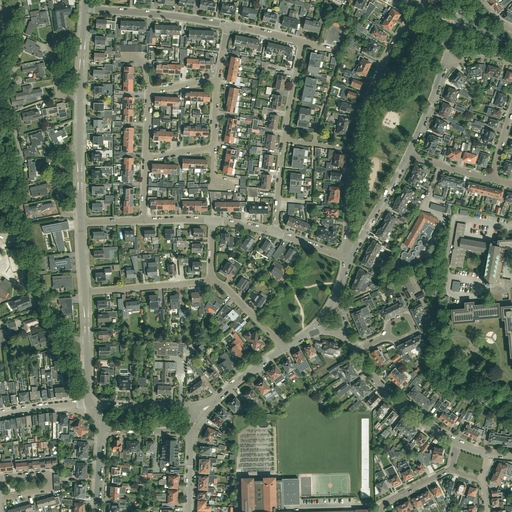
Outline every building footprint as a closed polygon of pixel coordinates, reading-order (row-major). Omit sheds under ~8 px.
[(57,16),(53,17),(56,31),(65,30),(63,16),(63,15),(62,15),(61,12),(63,12),(71,11),(70,6),(69,6),(68,2),(68,0),(61,0),(62,3),(62,5),(59,6),(59,7),(55,8),(56,11),(56,13),(57,16)] [(199,9),(207,10),(208,0),(200,0),(201,1),(199,9)] [(209,0),(208,0),(207,10),(214,11),(215,3),(212,2),(213,1),(209,0)] [(220,12),(227,14),(229,5),(225,4),(226,0),(223,0),(222,0),(221,5),(222,5),(220,12)] [(360,21),(361,19),(366,10),(363,8),(366,1),(362,0),(357,0),(354,7),(360,10),(356,17),(358,18),(358,20),(360,21)] [(494,8),(495,10),(507,1),(505,0),(504,0),(500,4),(498,1),(491,6),(493,9),(494,8)] [(507,0),(507,1),(495,10),(496,12),(497,14),(498,14),(504,10),(502,7),(505,5),(511,0),(507,0)] [(234,2),(233,6),(229,5),(227,14),(234,15),(235,6),(236,6),(237,2),(234,2)] [(246,3),(245,4),(243,3),(242,8),(243,8),(241,16),(248,18),(250,9),(246,8),(248,3),(246,3)] [(396,20),(400,15),(394,11),(394,10),(390,7),(388,10),(390,12),(388,15),(386,13),(396,20)] [(507,11),(503,18),(504,19),(505,20),(506,20),(508,21),(511,13),(511,12),(511,7),(510,12),(507,11)] [(250,9),(248,18),(255,19),(256,10),(250,9)] [(262,21),(268,22),(271,10),(268,9),(267,13),(264,13),(262,21)] [(46,19),(48,19),(47,11),(40,12),(40,10),(30,12),(32,21),(30,22),(25,34),(30,36),(34,26),(47,23),(46,19)] [(271,10),(268,22),(275,24),(277,15),(277,13),(274,13),(274,15),(271,14),(272,10),(271,10)] [(289,27),(293,11),(290,10),(288,18),(284,17),(281,25),(289,27)] [(296,18),(295,18),(296,11),(293,11),(289,27),(296,29),(298,21),(296,20),(296,18)] [(387,17),(385,20),(393,25),(396,20),(386,13),(384,12),(382,14),(387,17)] [(303,29),(310,31),(313,22),(309,21),(310,18),(306,17),(303,29)] [(115,30),(115,22),(112,22),(112,21),(106,21),(97,20),(96,28),(106,28),(106,24),(111,25),(111,30),(115,30)] [(319,20),(318,22),(313,21),(313,22),(310,31),(318,33),(321,24),(322,21),(320,20),(319,20)] [(382,28),(384,26),(390,30),(393,25),(385,20),(383,23),(379,20),(378,22),(376,20),(374,23),(382,28)] [(118,29),(116,29),(116,38),(121,38),(121,30),(126,30),(127,22),(121,21),(121,25),(118,25),(118,29)] [(138,31),(139,31),(139,34),(141,35),(141,36),(144,37),(145,31),(146,31),(147,23),(145,23),(145,22),(141,21),(141,22),(139,22),(138,31)] [(372,33),(372,34),(382,40),(382,39),(383,40),(383,39),(384,39),(386,35),(377,30),(378,28),(375,26),(375,25),(373,24),(369,31),(372,33)] [(155,34),(161,34),(161,26),(155,25),(155,26),(153,26),(152,33),(151,33),(150,38),(149,38),(149,44),(152,44),(152,38),(155,38),(155,34)] [(217,35),(213,35),(213,32),(207,31),(207,40),(207,43),(209,43),(210,40),(213,40),(217,41),(217,35)] [(370,44),(369,47),(377,52),(380,46),(374,43),(375,42),(371,40),(372,38),(367,35),(365,39),(368,40),(367,42),(370,44)] [(239,50),(240,46),(242,37),(235,36),(234,44),(233,46),(237,47),(236,51),(232,50),(232,53),(238,55),(239,50)] [(105,45),(105,37),(96,37),(95,44),(105,45)] [(40,58),(43,57),(43,53),(39,52),(40,48),(35,45),(36,42),(28,39),(24,47),(26,47),(26,49),(25,51),(31,53),(32,52),(38,55),(37,56),(40,58)] [(259,41),(253,39),(251,48),(257,49),(257,51),(260,52),(262,45),(258,45),(259,41)] [(265,54),(271,56),(274,44),(268,43),(265,54)] [(274,44),(271,56),(272,53),(278,54),(280,46),(274,44)] [(377,52),(369,47),(367,50),(364,48),(362,52),(368,55),(368,54),(374,57),(377,52)] [(115,55),(115,52),(115,51),(104,51),(104,54),(95,53),(94,61),(104,62),(104,58),(107,58),(107,55),(113,55),(115,55)] [(206,52),(205,60),(205,69),(211,69),(211,64),(214,64),(214,58),(208,58),(209,53),(206,52)] [(311,54),(310,60),(321,62),(322,56),(325,57),(326,53),(320,52),(319,55),(311,54)] [(370,67),(369,66),(371,63),(365,61),(366,60),(363,59),(364,56),(357,52),(356,55),(359,56),(358,60),(360,60),(358,65),(357,65),(359,66),(368,70),(368,69),(369,69),(370,67)] [(162,73),(163,59),(156,59),(156,62),(154,62),(153,70),(156,70),(156,73),(162,73)] [(319,68),(321,62),(310,60),(309,66),(319,68)] [(41,67),(45,66),(44,63),(40,64),(34,65),(33,62),(22,64),(23,68),(24,72),(35,70),(36,78),(44,76),(42,69),(41,69),(41,67)] [(125,64),(120,63),(118,63),(118,67),(125,67),(124,73),(133,74),(133,67),(125,67),(125,64)] [(359,75),(359,74),(365,76),(366,73),(367,73),(368,71),(368,70),(359,66),(357,65),(356,67),(356,68),(355,69),(358,70),(357,71),(355,70),(354,69),(352,72),(352,73),(356,74),(356,73),(358,74),(359,75)] [(474,66),(476,75),(476,78),(481,76),(482,76),(481,73),(482,73),(480,65),(477,65),(476,65),(474,65),(474,66)] [(315,77),(321,78),(321,75),(318,74),(319,68),(309,66),(307,72),(315,74),(315,77)] [(467,68),(469,73),(470,76),(476,75),(474,66),(473,66),(470,66),(470,67),(467,68)] [(493,76),(495,67),(492,66),(492,67),(489,66),(486,74),(489,75),(488,77),(492,78),(493,77),(493,76)] [(104,68),(97,67),(97,70),(94,70),(93,78),(103,78),(103,75),(110,75),(111,75),(113,75),(113,68),(104,68)] [(498,68),(495,67),(493,76),(496,77),(496,78),(498,79),(501,69),(498,68)] [(456,77),(462,83),(466,78),(460,73),(456,77)] [(278,79),(277,82),(284,84),(286,77),(276,75),(275,78),(278,79)] [(305,84),(315,86),(317,80),(320,80),(321,78),(315,77),(314,79),(306,78),(305,84)] [(346,84),(348,85),(357,88),(360,90),(361,87),(360,86),(360,85),(361,86),(362,82),(356,80),(349,78),(349,77),(346,84)] [(462,83),(456,77),(452,82),(458,88),(462,83)] [(276,86),(274,85),(273,89),(283,91),(284,84),(277,82),(276,86)] [(132,92),(132,86),(120,85),(120,88),(123,88),(123,91),(120,91),(114,90),(114,94),(123,94),(123,91),(132,92)] [(24,93),(16,95),(18,105),(24,103),(23,100),(30,99),(31,99),(30,97),(35,96),(42,95),(41,89),(32,91),(31,89),(32,89),(31,86),(23,88),(24,93)] [(230,88),(229,94),(237,95),(241,96),(242,93),(240,93),(240,90),(230,88)] [(448,91),(447,94),(458,98),(455,97),(458,91),(450,88),(448,91)] [(314,92),(304,90),(303,96),(313,98),(314,94),(318,95),(319,93),(314,92)] [(357,97),(358,94),(349,91),(343,90),(342,92),(345,93),(344,96),(347,97),(353,99),(352,101),(356,102),(357,99),(356,99),(356,97),(357,97)] [(494,98),(497,99),(506,102),(507,99),(506,98),(507,95),(500,93),(500,92),(496,91),(494,98)] [(456,104),(458,98),(447,94),(446,96),(446,97),(445,100),(453,103),(456,104)] [(270,102),(281,104),(282,96),(272,95),(272,98),(270,98),(270,102)] [(302,105),(315,108),(315,105),(312,104),(313,98),(303,96),(301,103),(303,103),(302,105)] [(505,105),(506,102),(497,99),(494,98),(492,104),(489,103),(489,106),(490,106),(495,107),(495,105),(503,107),(504,105),(505,105)] [(354,106),(353,106),(354,103),(343,100),(341,107),(340,111),(343,112),(345,112),(345,113),(350,114),(350,113),(352,113),(353,113),(353,112),(353,111),(353,110),(354,106)] [(100,117),(104,117),(112,118),(112,115),(112,111),(105,111),(103,111),(104,101),(98,101),(98,103),(94,103),(94,111),(100,111),(100,117)] [(281,104),(270,102),(269,105),(270,105),(270,109),(280,110),(281,104)] [(46,109),(47,114),(58,112),(59,114),(59,115),(66,114),(66,113),(65,109),(68,108),(67,104),(64,105),(64,103),(57,105),(58,107),(46,109)] [(449,112),(452,113),(453,110),(452,110),(453,108),(451,107),(452,107),(443,103),(442,106),(440,109),(449,112)] [(299,114),(310,116),(311,110),(314,111),(315,108),(302,105),(302,106),(309,107),(308,110),(300,108),(299,114)] [(497,110),(494,109),(495,107),(490,106),(487,114),(500,118),(501,118),(502,115),(501,115),(502,112),(497,111),(497,110)] [(446,120),(452,123),(455,124),(456,121),(451,119),(451,118),(451,117),(448,116),(449,112),(440,109),(439,112),(440,112),(439,115),(447,118),(446,120)] [(39,111),(22,114),(24,121),(25,121),(25,125),(31,124),(30,120),(39,118),(40,118),(39,111)] [(339,119),(338,126),(348,128),(349,124),(350,124),(350,120),(347,119),(343,118),(341,118),(341,115),(333,113),(333,116),(336,117),(335,118),(339,119)] [(268,122),(278,123),(279,116),(269,115),(268,118),(271,118),(270,122),(268,122)] [(112,121),(112,118),(104,117),(104,120),(94,120),(94,128),(103,128),(103,126),(105,126),(105,124),(107,124),(107,120),(112,121)] [(497,128),(497,127),(498,128),(498,125),(499,122),(491,120),(491,118),(485,117),(484,120),(490,122),(489,126),(497,128)] [(227,124),(238,126),(236,126),(237,120),(228,118),(227,124)] [(437,119),(435,125),(443,128),(444,125),(447,126),(448,123),(437,119)] [(309,122),(298,121),(297,127),(303,128),(303,131),(305,131),(304,131),(311,132),(313,132),(314,129),(311,129),(308,128),(309,122)] [(278,123),(268,122),(267,128),(276,130),(278,123)] [(455,124),(452,123),(451,126),(455,128),(455,129),(463,133),(465,128),(457,125),(455,124)] [(184,124),(181,124),(181,129),(181,131),(183,131),(183,135),(189,136),(190,127),(184,127),(184,124)] [(227,124),(226,130),(235,132),(238,133),(238,132),(237,132),(238,129),(238,126),(227,124)] [(346,135),(348,128),(338,126),(332,124),(331,127),(337,128),(338,127),(339,127),(338,129),(335,129),(334,133),(342,135),(342,134),(346,135)] [(443,128),(435,125),(432,131),(443,135),(444,132),(442,131),(443,128)] [(64,129),(58,132),(57,130),(54,131),(53,129),(52,130),(51,127),(47,128),(45,129),(46,132),(48,130),(49,131),(48,132),(55,144),(59,142),(57,138),(61,136),(62,138),(67,136),(64,129)] [(494,139),(495,136),(496,136),(496,135),(497,134),(496,133),(483,129),(481,135),(483,135),(494,139)] [(27,146),(28,149),(28,150),(25,151),(26,154),(29,153),(30,156),(37,154),(36,151),(35,147),(37,146),(41,145),(40,142),(44,141),(41,131),(37,133),(29,136),(31,142),(32,145),(27,146)] [(112,142),(112,140),(112,134),(103,134),(103,137),(97,137),(93,137),(93,142),(93,144),(103,145),(103,141),(110,141),(110,143),(112,142)] [(268,138),(267,142),(275,143),(275,142),(276,136),(266,134),(265,138),(268,138)] [(494,142),(493,141),(494,139),(483,135),(481,135),(480,134),(479,137),(482,138),(481,141),(484,142),(484,143),(487,144),(487,143),(492,145),(492,144),(493,144),(494,142)] [(225,136),(224,142),(231,143),(230,146),(236,147),(237,144),(233,143),(234,138),(225,136)] [(437,145),(438,142),(441,142),(442,139),(439,137),(438,138),(432,136),(430,136),(428,140),(437,145)] [(436,147),(437,145),(428,140),(427,140),(426,142),(425,144),(427,145),(424,150),(429,151),(429,152),(430,152),(431,152),(430,153),(434,154),(439,155),(440,151),(441,150),(437,148),(436,147)] [(274,150),(275,143),(267,142),(262,141),(262,142),(262,145),(264,145),(264,148),(274,150)] [(453,159),(457,144),(455,143),(453,149),(450,148),(449,148),(448,151),(449,151),(447,156),(448,156),(448,157),(450,158),(453,159)] [(457,144),(453,159),(455,160),(455,159),(458,160),(459,159),(461,151),(458,150),(460,145),(457,145),(458,144),(457,144)] [(120,152),(120,155),(125,155),(126,155),(126,152),(132,152),(133,146),(124,146),(121,146),(121,152),(120,152)] [(230,149),(228,149),(227,149),(226,155),(235,156),(238,157),(240,149),(230,147),(230,149)] [(302,147),(302,150),(294,149),(293,155),(304,156),(305,150),(308,150),(308,147),(302,147)] [(475,155),(471,154),(469,163),(473,164),(473,163),(475,163),(476,158),(477,159),(480,149),(477,148),(475,155)] [(92,154),(92,161),(95,161),(95,162),(97,162),(97,165),(99,165),(99,161),(102,161),(101,157),(106,157),(106,154),(109,154),(109,157),(112,157),(112,150),(110,150),(101,151),(101,154),(95,154),(92,154)] [(333,157),(333,160),(342,161),(343,160),(344,157),(343,157),(343,155),(339,155),(339,152),(336,152),(336,151),(329,150),(328,156),(333,157)] [(487,164),(488,161),(489,158),(489,154),(480,152),(478,159),(480,160),(478,166),(481,167),(481,166),(487,167),(487,165),(487,164)] [(263,158),(262,161),(272,163),(273,156),(269,155),(263,154),(263,155),(263,158)] [(330,163),(327,162),(326,169),(328,169),(330,169),(331,169),(333,169),(334,166),(342,167),(342,166),(343,166),(343,164),(342,163),(342,161),(333,160),(331,159),(330,163)] [(29,163),(28,163),(28,166),(29,166),(30,180),(34,180),(34,176),(36,176),(36,171),(40,170),(40,173),(44,173),(42,162),(35,163),(32,163),(32,160),(29,160),(29,163)] [(261,168),(271,169),(272,163),(262,161),(261,168)] [(303,163),(292,161),(291,168),(299,169),(299,171),(305,172),(306,169),(302,169),(303,163)] [(170,165),(170,174),(176,174),(176,176),(179,176),(179,166),(176,166),(176,165),(170,165)] [(224,166),(223,173),(231,174),(233,175),(234,174),(235,170),(234,169),(232,168),(224,166)] [(427,174),(425,173),(426,171),(424,170),(417,166),(416,168),(415,168),(414,169),(413,170),(413,171),(424,177),(425,178),(427,174)] [(92,178),(102,178),(102,173),(108,173),(108,175),(113,175),(112,167),(103,167),(103,170),(102,170),(92,170),(92,178)] [(320,168),(320,167),(318,167),(316,167),(315,172),(319,173),(319,174),(322,175),(322,172),(325,173),(325,180),(330,180),(331,179),(337,180),(340,181),(340,178),(339,178),(340,176),(341,173),(331,172),(331,173),(330,173),(331,169),(330,169),(328,169),(326,169),(320,168)] [(291,173),(290,180),(301,181),(302,174),(305,175),(305,172),(299,171),(299,174),(291,173)] [(412,176),(411,177),(421,183),(420,182),(421,180),(422,180),(424,177),(413,171),(413,172),(411,175),(412,176)] [(440,187),(445,188),(445,185),(448,177),(442,175),(440,184),(439,183),(438,187),(440,187)] [(120,182),(120,185),(128,186),(128,183),(132,183),(132,177),(124,176),(123,182),(120,182)] [(421,183),(411,177),(410,180),(409,180),(408,183),(415,187),(418,188),(421,183)] [(451,187),(453,178),(448,177),(445,185),(445,188),(444,192),(447,192),(448,188),(447,188),(448,186),(451,187)] [(455,193),(459,180),(453,178),(451,187),(450,190),(454,191),(453,193),(455,194),(455,193)] [(459,180),(455,193),(457,189),(460,190),(459,193),(463,194),(464,190),(463,190),(465,181),(459,180)] [(328,194),(339,195),(339,188),(336,188),(333,188),(333,187),(330,187),(330,183),(324,182),(324,186),(326,187),(326,189),(327,189),(327,190),(328,190),(328,194)] [(47,188),(48,187),(48,184),(31,188),(33,197),(40,195),(40,196),(48,194),(47,188)] [(111,184),(103,184),(103,187),(92,187),(92,195),(105,194),(105,187),(111,187),(111,184)] [(127,189),(128,186),(120,185),(119,189),(120,189),(120,194),(122,194),(133,195),(133,189),(127,189)] [(300,193),(301,187),(290,186),(289,192),(297,193),(297,196),(303,197),(304,193),(300,193)] [(486,187),(480,186),(478,193),(477,198),(479,199),(481,195),(484,196),(486,187)] [(404,190),(402,193),(410,198),(416,202),(416,201),(421,204),(423,200),(419,198),(419,199),(418,199),(417,199),(415,198),(414,197),(415,197),(414,197),(411,195),(413,192),(405,188),(404,188),(403,190),(404,190)] [(504,192),(497,190),(494,204),(496,205),(497,200),(501,201),(501,200),(504,192)] [(221,198),(221,192),(211,191),(211,201),(214,201),(214,198),(221,198)] [(415,203),(416,202),(410,198),(402,193),(401,196),(400,196),(398,198),(406,203),(407,203),(409,200),(413,202),(415,203)] [(339,195),(328,194),(328,198),(327,198),(327,199),(325,199),(325,203),(322,203),(322,206),(323,206),(329,206),(329,202),(331,202),(336,202),(338,202),(339,195)] [(157,198),(148,197),(147,207),(150,207),(150,209),(156,209),(157,200),(157,198)] [(396,204),(406,210),(405,209),(406,206),(405,206),(406,203),(398,198),(398,199),(397,199),(396,200),(397,201),(396,201),(397,202),(396,204)] [(30,216),(29,211),(41,209),(42,212),(50,208),(53,207),(52,203),(39,205),(39,203),(37,204),(37,206),(29,207),(28,207),(24,207),(26,216),(30,216)] [(404,213),(406,210),(396,204),(395,204),(394,206),(393,209),(399,213),(401,214),(402,212),(404,213)] [(132,207),(121,207),(124,207),(124,213),(124,214),(128,215),(128,213),(132,213),(132,207)] [(439,220),(423,212),(404,244),(411,248),(408,253),(409,254),(405,252),(403,253),(401,255),(402,256),(401,258),(403,261),(402,263),(404,266),(406,267),(415,261),(415,256),(416,256),(418,257),(418,256),(422,254),(421,251),(425,249),(425,245),(428,243),(428,240),(431,238),(431,235),(430,235),(436,225),(436,226),(437,224),(437,223),(439,220)] [(385,219),(394,224),(395,221),(397,222),(398,220),(396,218),(389,214),(388,216),(387,217),(386,218),(386,219),(385,219)] [(292,227),(295,219),(289,217),(289,218),(287,217),(287,220),(288,221),(286,225),(292,227)] [(58,243),(56,244),(59,251),(65,250),(62,233),(61,233),(60,230),(62,230),(62,231),(69,229),(68,221),(65,222),(64,218),(60,219),(61,223),(42,226),(44,234),(51,233),(51,232),(55,231),(58,243)] [(301,221),(295,219),(292,227),(298,229),(301,221)] [(333,226),(333,223),(333,220),(323,219),(321,222),(323,225),(325,226),(324,228),(323,228),(323,229),(316,227),(315,230),(318,231),(316,236),(322,239),(327,225),(329,226),(333,226)] [(392,230),(394,232),(397,233),(398,231),(396,230),(392,227),(394,224),(385,219),(384,222),(385,223),(383,225),(392,230)] [(301,221),(298,229),(303,231),(306,223),(301,221)] [(307,221),(306,223),(303,231),(309,234),(312,226),(310,225),(310,222),(307,221)] [(458,223),(453,247),(455,247),(454,249),(453,249),(450,265),(457,266),(463,267),(465,252),(483,255),(489,256),(487,264),(485,276),(484,275),(484,276),(483,282),(488,283),(487,286),(487,287),(491,287),(491,291),(490,291),(491,291),(492,294),(491,294),(492,294),(492,298),(491,298),(492,298),(492,301),(491,301),(491,302),(492,302),(492,305),(478,306),(478,303),(477,303),(476,303),(473,303),(467,304),(466,304),(467,310),(453,311),(453,316),(453,319),(454,324),(454,323),(454,322),(457,322),(457,323),(461,323),(461,322),(464,321),(464,322),(468,322),(468,321),(471,321),(471,322),(475,321),(475,322),(475,318),(478,317),(479,319),(479,318),(483,318),(483,317),(485,317),(485,318),(486,318),(490,317),(490,316),(492,316),(492,318),(493,318),(493,317),(497,317),(497,316),(499,316),(499,317),(500,317),(500,316),(500,314),(503,313),(503,315),(504,319),(506,319),(506,322),(506,323),(508,323),(508,326),(507,326),(507,327),(506,327),(507,330),(507,331),(508,330),(509,334),(507,334),(509,334),(510,338),(511,338),(511,341),(511,342),(510,342),(510,345),(511,345),(511,346),(511,345),(511,348),(511,349),(511,353),(511,356),(511,357),(511,356),(511,288),(511,289),(511,284),(507,283),(507,282),(504,282),(499,281),(499,278),(502,261),(505,261),(505,258),(507,258),(503,257),(505,248),(507,248),(507,247),(510,248),(510,253),(511,253),(511,252),(511,251),(511,236),(503,237),(503,239),(499,239),(498,246),(492,245),(492,243),(491,243),(491,244),(464,239),(461,238),(462,236),(464,236),(466,225),(458,223)] [(331,232),(328,231),(328,230),(329,226),(327,225),(322,239),(328,241),(331,232)] [(381,227),(379,230),(387,235),(389,232),(390,232),(392,230),(383,225),(382,228),(381,227)] [(332,229),(331,232),(328,241),(334,243),(336,239),(337,236),(336,235),(336,234),(335,234),(336,231),(337,229),(337,227),(334,226),(333,229),(332,229)] [(158,250),(158,238),(155,238),(155,230),(144,231),(144,238),(151,238),(151,239),(152,239),(152,244),(154,244),(154,250),(158,250)] [(177,241),(177,238),(174,238),(174,230),(165,230),(165,239),(170,239),(170,244),(177,244),(177,241)] [(376,236),(383,240),(382,240),(385,242),(385,241),(387,239),(388,239),(390,236),(387,235),(379,230),(378,231),(377,232),(378,233),(377,233),(378,234),(376,236)] [(229,234),(226,234),(226,233),(220,232),(220,237),(222,237),(221,244),(228,244),(228,255),(230,255),(235,248),(235,247),(233,247),(233,237),(229,236),(229,234)] [(254,240),(252,239),(252,237),(248,234),(245,238),(246,239),(242,245),(248,249),(248,250),(251,252),(255,245),(252,243),(254,240)] [(263,243),(264,243),(261,249),(260,248),(259,248),(260,248),(257,252),(264,256),(265,256),(269,258),(274,249),(271,247),(272,244),(270,243),(271,242),(266,239),(263,243)] [(177,244),(177,247),(185,247),(191,247),(191,252),(202,252),(202,245),(192,244),(192,242),(185,241),(177,241),(177,244)] [(371,246),(379,251),(380,251),(381,248),(380,248),(382,245),(380,244),(374,241),(373,243),(372,243),(371,245),(371,246)] [(368,251),(367,252),(376,256),(378,253),(379,254),(380,251),(379,251),(371,246),(371,247),(370,247),(369,249),(368,249),(367,250),(368,251)] [(113,250),(113,247),(103,248),(103,251),(94,252),(95,258),(104,258),(104,259),(109,258),(109,250),(113,250)] [(294,255),(295,256),(298,252),(294,249),(293,250),(290,248),(289,251),(285,249),(284,250),(279,247),(273,256),(277,258),(278,257),(282,260),(285,257),(291,261),(294,255)] [(376,260),(375,259),(376,256),(367,252),(365,256),(366,256),(366,258),(375,262),(376,260)] [(54,256),(49,256),(49,259),(50,264),(49,264),(50,271),(56,270),(55,268),(65,267),(65,266),(66,270),(62,270),(63,273),(71,272),(70,269),(71,269),(71,266),(70,258),(65,258),(65,259),(54,261),(54,258),(54,256)] [(147,268),(144,268),(144,275),(148,274),(148,277),(153,276),(153,275),(157,275),(156,270),(156,265),(156,263),(159,263),(158,256),(155,257),(155,261),(155,262),(147,263),(147,268)] [(122,270),(122,275),(126,274),(126,275),(127,275),(127,278),(136,278),(135,272),(139,271),(138,266),(137,257),(132,257),(134,263),(134,266),(135,270),(134,270),(131,270),(126,271),(126,270),(122,270)] [(374,262),(375,262),(366,258),(364,260),(363,260),(362,263),(370,267),(372,264),(374,265),(374,262)] [(169,275),(176,274),(175,264),(172,265),(172,261),(168,262),(168,265),(169,275)] [(188,267),(188,273),(194,273),(194,272),(202,272),(202,262),(199,262),(199,261),(195,261),(195,262),(192,262),(192,267),(188,267)] [(275,277),(279,280),(282,276),(281,275),(283,272),(280,271),(283,266),(274,261),(271,265),(274,267),(270,273),(276,276),(275,277)] [(222,265),(221,269),(219,272),(226,276),(227,274),(229,275),(230,273),(235,276),(241,266),(237,263),(234,266),(228,262),(224,268),(222,267),(222,265)] [(357,277),(366,281),(367,278),(370,279),(372,276),(363,272),(364,270),(360,268),(358,272),(359,272),(359,273),(359,274),(358,274),(357,277)] [(105,273),(96,274),(96,281),(106,280),(109,280),(108,275),(109,275),(111,275),(111,269),(105,269),(105,273)] [(62,279),(62,276),(52,276),(53,279),(52,279),(53,283),(55,283),(55,285),(58,284),(58,288),(63,287),(63,288),(64,288),(64,287),(65,287),(66,291),(73,290),(72,278),(62,279)] [(366,281),(357,277),(356,280),(356,281),(355,283),(356,283),(355,284),(354,284),(353,287),(354,288),(353,290),(357,292),(358,290),(361,291),(366,281)] [(248,281),(242,278),(239,283),(238,283),(235,287),(239,290),(240,288),(243,290),(244,288),(247,290),(252,283),(249,280),(248,281)] [(3,282),(1,281),(0,279),(0,297),(3,300),(8,293),(6,292),(11,283),(5,279),(3,282)] [(380,287),(378,286),(373,284),(369,282),(367,287),(370,288),(372,291),(380,287)] [(254,290),(249,297),(255,301),(254,304),(256,305),(255,306),(260,310),(263,305),(262,305),(265,299),(260,295),(260,294),(254,290)] [(192,293),(191,293),(192,307),(200,306),(200,309),(200,310),(199,310),(199,315),(204,314),(204,312),(205,311),(205,310),(204,309),(204,308),(203,304),(203,303),(200,303),(199,296),(199,292),(194,292),(194,293),(192,293)] [(170,301),(169,302),(169,306),(171,306),(171,309),(180,308),(178,294),(175,294),(175,295),(170,296),(170,301)] [(213,295),(206,305),(205,307),(205,309),(207,311),(209,308),(216,312),(218,308),(219,308),(223,301),(213,295)] [(25,309),(24,308),(32,305),(28,296),(20,299),(20,298),(9,302),(12,310),(18,308),(19,311),(25,309)] [(150,308),(158,307),(157,296),(149,297),(150,308)] [(396,300),(397,301),(402,311),(408,309),(402,297),(399,299),(399,298),(398,298),(397,298),(396,299),(396,300)] [(69,314),(73,313),(72,298),(64,298),(59,299),(59,305),(62,305),(62,309),(61,309),(63,314),(69,314)] [(122,302),(122,304),(123,309),(124,318),(128,317),(128,312),(127,309),(132,308),(132,312),(140,311),(139,308),(139,301),(131,302),(130,298),(125,299),(126,301),(122,302)] [(372,310),(376,308),(372,299),(368,301),(372,310)] [(107,310),(110,309),(110,301),(97,301),(97,308),(107,308),(107,310)] [(402,311),(397,301),(395,302),(395,303),(394,305),(393,304),(393,303),(392,301),(390,302),(395,312),(396,314),(399,313),(400,313),(401,313),(401,312),(402,311)] [(391,306),(387,309),(391,317),(392,317),(393,316),(394,315),(396,314),(395,312),(390,302),(389,303),(390,305),(391,305),(391,306)] [(419,305),(411,310),(414,315),(425,310),(422,304),(420,305),(419,305)] [(238,316),(239,316),(233,309),(232,310),(229,307),(228,308),(225,305),(216,316),(218,317),(219,316),(220,316),(217,319),(222,324),(224,321),(224,319),(227,315),(233,321),(234,321),(237,324),(239,323),(242,319),(238,316)] [(386,309),(385,306),(382,307),(379,308),(385,320),(391,317),(387,309),(386,309)] [(186,309),(178,310),(179,315),(179,317),(182,317),(182,319),(186,320),(186,317),(186,314),(186,309)] [(353,314),(355,320),(367,315),(364,309),(362,311),(353,314)] [(415,318),(416,321),(429,315),(428,313),(427,313),(425,310),(414,315),(414,316),(413,317),(414,318),(415,318)] [(107,315),(101,315),(101,314),(99,314),(99,315),(98,315),(98,321),(109,321),(109,318),(116,318),(116,311),(107,312),(107,315)] [(356,323),(357,326),(366,322),(370,321),(369,318),(367,320),(366,321),(365,321),(364,320),(365,320),(366,319),(368,318),(367,315),(355,320),(355,321),(355,323),(356,323)] [(419,326),(419,327),(427,323),(424,319),(426,318),(427,318),(430,317),(429,315),(416,321),(418,324),(417,325),(418,326),(419,326)] [(34,326),(38,325),(37,322),(36,318),(23,322),(24,326),(21,327),(23,332),(26,331),(26,332),(30,330),(29,326),(34,325),(34,326)] [(10,333),(18,330),(15,321),(7,324),(10,333)] [(360,331),(360,332),(368,329),(366,324),(367,324),(368,324),(371,323),(370,321),(366,322),(357,326),(358,329),(358,330),(359,331),(360,331)] [(239,323),(237,324),(232,328),(236,332),(242,327),(239,323)] [(422,332),(431,328),(433,327),(432,324),(428,326),(427,323),(419,327),(422,332)] [(371,327),(368,329),(360,332),(362,338),(371,334),(374,333),(373,330),(371,327)] [(110,341),(110,338),(113,338),(112,328),(107,328),(108,331),(98,332),(98,334),(98,335),(98,338),(99,338),(102,338),(102,341),(110,341)] [(28,335),(29,337),(28,337),(32,346),(40,343),(42,347),(51,344),(48,337),(46,338),(43,331),(37,333),(38,334),(32,336),(31,334),(28,335)] [(262,339),(262,338),(262,337),(261,337),(260,336),(259,337),(258,336),(255,332),(250,336),(248,333),(244,336),(249,342),(248,343),(251,347),(252,347),(254,350),(259,347),(260,348),(264,345),(262,342),(262,340),(262,339)] [(240,345),(241,346),(244,344),(240,338),(235,333),(234,334),(238,340),(237,341),(240,345)] [(415,338),(420,348),(421,350),(428,347),(427,343),(425,344),(421,335),(415,338)] [(412,339),(412,340),(410,341),(416,354),(418,353),(417,350),(420,348),(415,338),(415,339),(414,338),(412,339)] [(320,349),(317,351),(319,354),(322,353),(333,356),(334,353),(339,354),(339,352),(340,352),(340,350),(340,348),(337,347),(338,346),(336,346),(336,344),(323,340),(322,343),(322,344),(324,344),(324,346),(323,350),(320,349)] [(231,349),(229,350),(231,352),(235,359),(239,357),(242,354),(241,353),(240,352),(237,347),(240,345),(237,341),(230,345),(232,348),(231,349)] [(405,344),(404,344),(408,352),(409,354),(410,356),(414,354),(416,354),(410,341),(407,342),(406,342),(405,343),(405,344)] [(186,343),(168,343),(157,342),(157,355),(177,356),(177,354),(183,355),(184,348),(186,348),(186,343)] [(106,348),(99,348),(99,355),(110,354),(110,356),(114,355),(114,350),(113,350),(113,348),(115,348),(115,344),(109,344),(105,344),(106,348)] [(405,353),(408,352),(404,344),(398,347),(403,356),(401,356),(402,359),(403,360),(404,361),(407,358),(405,355),(406,354),(405,353)] [(321,359),(319,354),(316,355),(315,353),(311,345),(308,347),(307,347),(306,347),(305,348),(305,349),(305,350),(305,351),(306,351),(310,358),(315,356),(317,361),(321,359)] [(372,353),(376,360),(383,355),(384,355),(381,351),(380,352),(378,349),(372,353)] [(295,365),(297,368),(300,372),(307,368),(305,366),(308,364),(300,351),(293,355),(297,364),(295,365)] [(222,373),(224,371),(226,373),(232,368),(228,362),(230,360),(225,352),(220,356),(224,362),(220,364),(219,363),(217,365),(222,373)] [(208,354),(204,356),(212,366),(214,363),(215,363),(208,354)] [(385,354),(384,355),(383,355),(376,360),(380,366),(389,360),(385,354)] [(295,369),(293,367),(289,360),(286,363),(285,362),(282,364),(283,364),(282,365),(287,372),(286,373),(286,375),(287,377),(289,378),(295,374),(293,371),(294,370),(298,377),(301,377),(302,376),(300,372),(297,368),(295,369)] [(164,383),(167,383),(168,369),(175,369),(176,363),(162,362),(162,368),(162,379),(165,380),(164,383)] [(341,378),(354,370),(354,369),(355,369),(353,366),(352,366),(351,366),(350,364),(342,369),(342,370),(339,371),(337,369),(331,373),(334,377),(340,373),(343,377),(341,378)] [(203,373),(204,374),(209,381),(211,379),(214,382),(219,378),(218,375),(212,366),(210,368),(212,371),(211,371),(212,372),(209,375),(206,371),(203,373)] [(281,373),(281,374),(278,370),(278,368),(277,367),(276,367),(275,366),(272,369),(271,368),(267,371),(270,376),(270,377),(271,379),(272,379),(276,384),(284,378),(287,382),(289,381),(283,373),(282,374),(281,373)] [(201,370),(199,367),(195,370),(201,377),(204,375),(201,370)] [(109,370),(109,369),(101,368),(101,375),(100,375),(100,383),(101,383),(102,385),(106,385),(107,384),(108,384),(109,376),(114,376),(114,370),(109,370)] [(344,382),(345,380),(346,382),(350,380),(350,381),(358,376),(357,374),(356,373),(357,372),(355,370),(354,370),(341,378),(344,382)] [(388,376),(394,381),(401,374),(403,372),(399,375),(394,370),(388,376)] [(401,374),(394,381),(399,386),(408,377),(403,372),(401,374)] [(119,380),(119,384),(120,384),(119,389),(121,389),(121,391),(124,391),(124,389),(128,390),(129,387),(130,387),(130,382),(133,382),(133,376),(130,376),(130,379),(120,378),(120,380),(119,380)] [(149,380),(146,380),(146,378),(138,378),(138,379),(139,379),(139,384),(139,390),(147,390),(147,385),(148,385),(149,380)] [(157,394),(164,394),(164,385),(164,383),(165,380),(162,379),(162,382),(158,382),(158,378),(154,378),(154,387),(157,387),(157,392),(157,394)] [(409,395),(414,399),(419,392),(421,389),(419,387),(417,385),(420,381),(416,378),(411,384),(415,387),(409,395)] [(196,384),(200,391),(201,390),(202,391),(204,389),(206,387),(202,380),(198,383),(196,381),(195,381),(195,383),(196,384)] [(275,397),(279,395),(273,388),(273,387),(270,389),(263,380),(259,383),(259,382),(256,385),(255,386),(265,398),(272,393),(275,397)] [(350,389),(355,395),(367,385),(367,384),(366,384),(364,382),(363,382),(362,380),(361,380),(350,389)] [(3,392),(3,396),(4,405),(9,404),(8,392),(8,391),(5,391),(4,382),(1,383),(2,384),(3,392)] [(198,392),(200,391),(196,384),(194,385),(193,384),(191,383),(190,392),(190,393),(192,394),(193,396),(198,392)] [(114,393),(112,385),(106,387),(108,394),(114,393)] [(367,385),(355,395),(358,397),(356,399),(358,401),(358,402),(353,405),(356,408),(362,402),(360,399),(363,397),(363,398),(371,391),(370,391),(369,388),(367,385)] [(343,394),(350,389),(347,386),(341,391),(340,391),(343,394)] [(257,397),(256,396),(256,395),(255,394),(254,394),(251,389),(250,390),(249,390),(247,391),(247,392),(243,395),(250,404),(250,403),(252,406),(255,403),(254,400),(253,401),(252,401),(257,397)] [(419,392),(414,399),(414,400),(415,401),(416,401),(418,403),(424,396),(427,392),(425,390),(423,393),(423,395),(419,392)] [(427,392),(424,396),(418,403),(421,405),(421,406),(422,406),(423,406),(423,407),(429,400),(425,396),(427,396),(429,393),(427,392)] [(374,408),(373,407),(381,400),(376,396),(374,395),(366,404),(372,410),(374,408)] [(429,400),(423,407),(428,411),(437,400),(432,396),(429,400)] [(234,412),(241,406),(242,405),(236,398),(235,399),(235,398),(232,400),(232,401),(228,404),(232,409),(232,410),(232,411),(234,411),(234,412)] [(438,409),(443,403),(440,400),(434,408),(437,410),(438,409)] [(445,423),(450,416),(451,414),(452,413),(446,408),(448,406),(443,402),(443,403),(438,409),(440,411),(438,414),(441,415),(439,418),(445,423)] [(377,412),(380,415),(383,417),(385,414),(387,412),(386,411),(390,407),(387,404),(387,405),(384,403),(379,409),(380,410),(377,412)] [(228,416),(230,418),(232,419),(233,419),(233,416),(229,412),(227,413),(223,409),(222,409),(219,412),(219,411),(217,413),(217,414),(224,420),(228,416)] [(472,411),(469,409),(467,413),(465,419),(469,422),(473,414),(471,413),(472,411)] [(390,425),(398,416),(396,413),(394,411),(394,412),(393,411),(387,419),(390,421),(388,423),(390,425)] [(58,438),(58,430),(59,426),(59,422),(56,422),(56,423),(56,422),(56,413),(50,413),(50,423),(53,423),(53,439),(58,438)] [(451,414),(450,416),(445,423),(452,427),(458,417),(455,415),(452,413),(451,414)] [(34,439),(34,442),(37,441),(40,441),(39,436),(36,436),(35,425),(37,425),(37,415),(32,415),(32,426),(33,436),(34,439)] [(67,425),(67,417),(67,416),(67,415),(65,415),(64,416),(60,416),(60,426),(59,426),(58,430),(62,430),(62,426),(67,426),(67,425)] [(223,429),(224,427),(220,424),(222,421),(216,416),(215,417),(214,416),(213,419),(212,422),(214,423),(214,424),(216,425),(223,429)] [(15,436),(16,439),(18,439),(17,436),(16,428),(15,418),(10,419),(11,429),(14,428),(14,429),(15,436)] [(74,433),(76,432),(83,425),(81,423),(82,422),(79,420),(77,422),(78,422),(76,424),(75,423),(73,425),(74,421),(69,421),(69,427),(72,427),(75,429),(74,430),(75,431),(74,432),(74,433)] [(397,432),(398,430),(400,431),(401,431),(407,423),(406,422),(403,420),(403,421),(402,420),(400,423),(400,422),(394,429),(397,432)] [(401,431),(400,431),(401,432),(399,434),(401,436),(403,433),(406,435),(412,427),(410,425),(411,425),(408,423),(407,423),(401,431)] [(85,428),(83,425),(76,432),(74,433),(72,435),(74,438),(76,435),(76,434),(77,433),(77,434),(78,433),(81,437),(84,434),(83,433),(86,431),(86,432),(88,431),(86,428),(85,428)] [(474,428),(470,427),(471,426),(467,425),(467,426),(466,426),(463,433),(470,437),(473,429),(474,428)] [(412,427),(406,435),(404,437),(409,441),(415,434),(416,432),(415,431),(416,430),(413,428),(413,427),(412,427)] [(474,427),(474,428),(473,429),(470,437),(477,440),(479,435),(481,435),(481,436),(483,437),(485,431),(482,430),(475,427),(474,427)] [(207,429),(205,433),(212,436),(216,438),(217,435),(220,436),(221,436),(225,437),(226,435),(224,433),(219,430),(218,432),(212,429),(212,430),(208,428),(208,429),(207,429)] [(489,443),(495,444),(497,433),(494,432),(494,431),(491,431),(491,433),(489,443)] [(497,433),(495,444),(496,444),(496,445),(498,445),(499,444),(502,445),(504,431),(501,431),(501,433),(497,433)] [(507,446),(508,446),(509,438),(510,438),(510,437),(510,435),(506,434),(506,432),(504,431),(502,445),(505,445),(505,446),(507,446)] [(216,438),(212,436),(205,433),(203,438),(204,438),(203,439),(207,440),(207,441),(213,443),(215,444),(217,444),(218,442),(214,441),(216,438)] [(424,436),(422,434),(421,434),(417,441),(415,443),(417,444),(419,442),(422,445),(427,438),(426,438),(427,437),(424,435),(424,436)] [(174,467),(170,467),(170,471),(166,471),(166,473),(174,474),(174,473),(179,473),(179,467),(178,467),(179,458),(178,458),(178,447),(179,447),(179,444),(177,444),(177,440),(164,440),(164,444),(161,444),(161,446),(162,446),(162,458),(161,458),(160,467),(164,467),(165,461),(174,462),(174,467)] [(78,450),(88,450),(88,443),(81,442),(74,441),(74,444),(77,444),(77,446),(78,446),(78,450)] [(123,451),(123,458),(129,458),(129,451),(133,451),(133,441),(130,441),(130,442),(127,442),(127,451),(126,451),(123,451)] [(133,441),(133,451),(136,451),(136,455),(137,455),(137,461),(142,461),(143,453),(139,453),(139,451),(139,445),(139,442),(137,442),(137,441),(133,441)] [(146,442),(146,452),(146,453),(150,453),(150,456),(151,456),(151,458),(155,459),(155,452),(154,452),(154,453),(154,442),(150,442),(149,441),(148,441),(147,442),(146,442)] [(200,454),(211,455),(215,456),(216,453),(212,453),(212,448),(210,448),(210,447),(203,446),(203,447),(201,447),(199,447),(199,453),(200,453),(200,454)] [(433,453),(433,454),(442,456),(443,453),(444,453),(444,450),(443,450),(439,449),(439,448),(439,447),(438,447),(438,446),(437,446),(436,446),(435,447),(435,448),(432,448),(432,450),(431,450),(430,450),(430,452),(430,453),(433,453)] [(87,454),(88,450),(78,450),(75,449),(74,457),(82,457),(82,459),(86,459),(87,457),(88,456),(88,454),(87,454)] [(393,458),(396,456),(394,451),(390,451),(387,451),(391,459),(393,458)] [(442,461),(443,459),(442,458),(442,456),(433,454),(432,454),(424,453),(421,452),(420,453),(424,462),(429,460),(433,461),(437,461),(441,462),(442,461)] [(425,471),(424,469),(426,469),(424,465),(422,466),(421,464),(424,462),(420,453),(416,455),(419,461),(413,464),(418,474),(419,474),(419,475),(422,473),(422,472),(425,471)] [(4,456),(6,471),(13,470),(12,463),(9,463),(8,456),(4,456)] [(200,466),(212,467),(212,463),(217,463),(217,458),(210,458),(210,460),(200,460),(200,463),(199,464),(199,465),(200,466)] [(64,462),(64,463),(73,463),(73,465),(74,465),(76,465),(75,467),(77,467),(77,471),(86,471),(87,464),(80,463),(76,462),(77,460),(64,459),(64,462)] [(407,461),(402,463),(401,462),(398,463),(398,465),(399,467),(398,468),(401,474),(402,474),(406,480),(407,480),(408,481),(414,478),(413,476),(414,476),(411,469),(407,461)] [(503,464),(501,463),(500,463),(497,469),(507,474),(508,472),(509,472),(511,465),(506,463),(505,466),(502,465),(503,464)] [(112,467),(111,475),(117,475),(117,474),(120,475),(120,472),(130,473),(131,466),(117,465),(117,468),(112,467)] [(214,471),(212,471),(212,467),(200,466),(199,467),(199,468),(199,469),(199,470),(199,473),(209,473),(208,475),(210,475),(214,475),(214,471)] [(390,470),(386,472),(390,479),(390,480),(393,486),(395,486),(395,487),(400,484),(400,483),(401,483),(397,475),(396,473),(393,466),(389,468),(390,470)] [(496,469),(493,475),(503,479),(504,476),(509,478),(510,475),(507,474),(497,469),(496,469)] [(72,470),(72,473),(76,473),(77,472),(76,478),(81,478),(81,479),(85,479),(85,478),(86,478),(87,477),(87,475),(86,474),(86,472),(86,471),(77,471),(74,470),(72,470)] [(199,483),(207,483),(214,484),(214,479),(216,479),(217,478),(218,475),(214,475),(210,475),(210,477),(199,477),(199,480),(198,480),(198,482),(199,483)] [(503,479),(493,475),(494,475),(491,482),(492,483),(494,483),(500,485),(502,482),(503,482),(503,483),(506,484),(507,481),(503,479)] [(368,511),(368,510),(356,510),(304,511),(283,511),(283,508),(283,505),(300,505),(299,489),(299,479),(282,479),(282,481),(277,481),(277,482),(274,482),(274,478),(263,478),(264,481),(252,481),(252,479),(242,479),(242,511),(368,511)] [(377,486),(375,487),(375,495),(380,492),(381,493),(382,494),(384,493),(384,491),(388,489),(384,481),(383,479),(379,481),(380,483),(377,485),(377,486)] [(454,483),(448,481),(446,482),(447,484),(445,489),(448,490),(448,493),(449,496),(449,497),(448,497),(446,497),(450,504),(454,492),(452,491),(454,483)] [(75,484),(75,491),(85,492),(86,491),(86,489),(85,489),(85,485),(79,484),(79,482),(76,482),(76,484),(75,484)] [(207,490),(206,492),(214,492),(214,488),(207,488),(208,487),(207,487),(207,483),(199,483),(199,484),(198,484),(198,486),(199,487),(199,489),(204,490),(207,490)] [(463,495),(463,493),(464,493),(466,486),(463,485),(464,485),(460,483),(460,484),(459,484),(457,494),(463,495)] [(445,498),(442,494),(438,486),(435,487),(433,487),(433,489),(432,489),(436,496),(439,494),(440,497),(441,496),(442,500),(445,498)] [(471,488),(467,500),(466,500),(467,496),(466,495),(462,506),(468,506),(470,501),(474,502),(478,490),(477,490),(476,490),(477,489),(474,488),(473,489),(471,488)] [(85,498),(85,492),(75,491),(72,491),(72,497),(75,497),(75,499),(78,500),(78,497),(85,498)] [(423,493),(429,506),(435,503),(434,500),(433,499),(429,491),(426,492),(426,491),(423,493)] [(430,506),(429,506),(423,493),(417,496),(422,504),(423,506),(426,511),(424,509),(430,506)] [(54,497),(48,498),(50,504),(51,507),(60,504),(61,503),(61,501),(61,500),(61,496),(58,497),(54,498),(54,497)] [(413,499),(417,507),(422,504),(417,496),(412,498),(413,499)] [(44,506),(47,505),(48,508),(49,511),(52,511),(51,507),(50,504),(48,498),(42,500),(44,506)] [(493,507),(499,506),(503,506),(503,505),(505,504),(505,502),(502,502),(501,498),(498,498),(493,499),(492,500),(492,503),(493,503),(493,507)] [(34,505),(36,511),(38,511),(39,511),(38,507),(41,506),(42,511),(45,511),(45,509),(44,506),(42,500),(36,502),(37,504),(38,507),(35,507),(34,505)] [(74,509),(84,510),(85,506),(84,506),(84,504),(75,503),(72,503),(72,500),(61,500),(61,504),(72,505),(71,506),(75,506),(74,509)] [(406,502),(403,504),(407,511),(417,511),(415,509),(414,509),(413,508),(409,501),(407,503),(406,502)]
